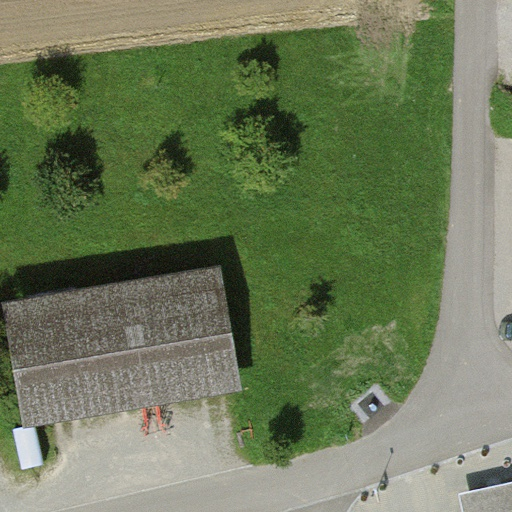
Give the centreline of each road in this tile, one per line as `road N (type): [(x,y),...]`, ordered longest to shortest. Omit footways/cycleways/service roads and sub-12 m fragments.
road 1 (unclassified): [(473,0),(465,409)]
road 2 (unclassified): [(174,511),(394,451),(465,409)]
